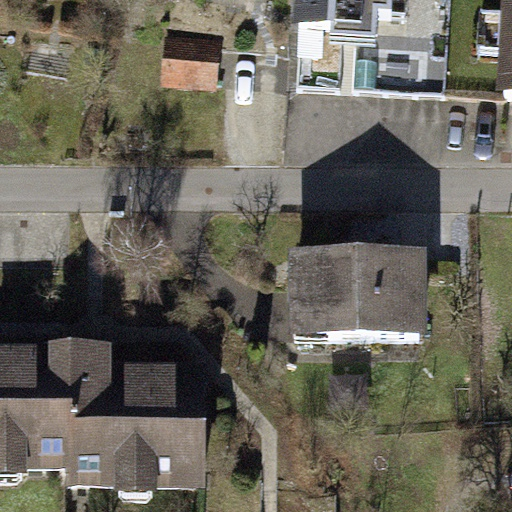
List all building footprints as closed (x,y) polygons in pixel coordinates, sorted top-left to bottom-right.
[(306,0),(302,93),(344,95),(347,37),(360,37),(380,38),(380,34),(381,24),(395,25),(396,0),(306,0)] [(380,38),(360,37),(358,96),(508,106),(511,45),(511,42),(380,34),(380,38)] [(170,45),(166,86),(216,90),(219,49),(170,45)] [(421,264),(302,264),(302,343),(421,344),(421,264)] [(57,361),(0,361),(0,472),(72,472),(72,489),(206,490),(205,511),(265,511),(265,481),(236,481),(236,475),(206,475),(206,379),(109,379),(109,358),(57,358),(57,361)] [(0,511),(67,511),(68,488),(9,488),(9,505),(0,504),(0,511)] [(310,491),(279,491),(279,511),(339,511),(339,499),(310,499),(310,491)]
